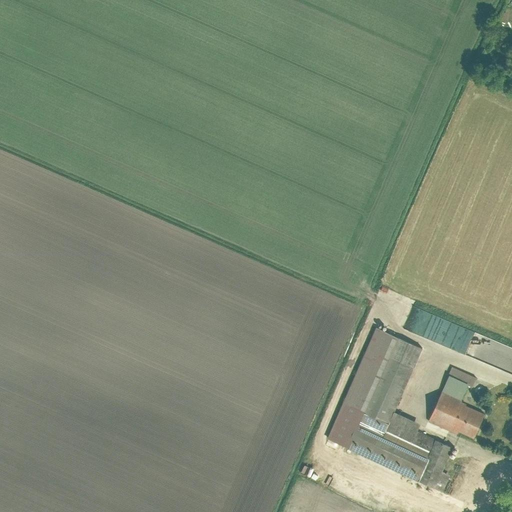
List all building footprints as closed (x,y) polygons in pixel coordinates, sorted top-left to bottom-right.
[(451,330),(461,334),(464,326),(454,323),(451,330)] [(421,345),(377,326),(345,400),(386,418),(380,432),(426,453),(415,477),(433,485),(452,442),(415,426),(419,419),(393,408),(421,345)] [(459,344),(446,337),(443,344),(461,352),(464,346),(459,344)] [(451,361),(445,374),(472,386),(478,373),(451,361)] [(435,389),(426,411),(477,432),(486,410),(435,389)]
